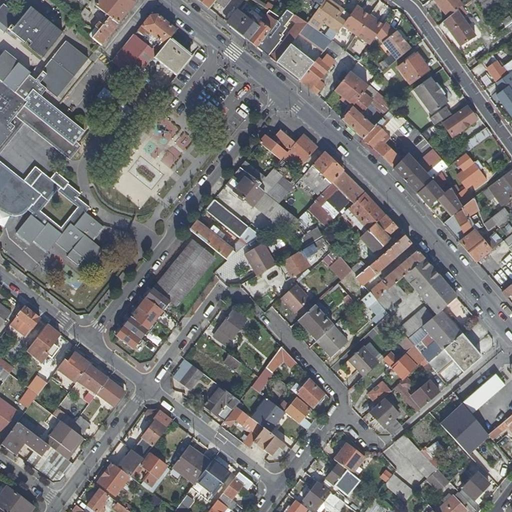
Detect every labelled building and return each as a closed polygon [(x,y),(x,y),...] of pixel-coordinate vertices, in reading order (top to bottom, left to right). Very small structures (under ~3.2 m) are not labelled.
[(95,34),(84,25),(81,28),(101,44),(135,2),(134,0),(99,0),(95,5),(109,16),(103,24),(99,21),(95,26),(99,29),(95,34)] [(199,0),(210,9),(216,0),(199,0)] [(463,6),(458,0),(434,0),(449,17),(455,13),(463,6)] [(483,0),(478,4),(487,17),(511,2),(510,0),(483,0)] [(325,23),(319,32),(332,41),(345,22),(348,18),(323,1),(321,4),(314,14),(325,23)] [(21,19),(3,4),(0,8),(0,28),(5,33),(9,29),(26,43),(29,39),(32,42),(29,46),(44,57),(63,33),(53,24),(55,22),(43,13),(42,15),(31,7),(21,19)] [(369,39),(373,42),(377,36),(384,25),(381,23),(356,6),(348,18),(345,22),(369,39)] [(91,11),(85,7),(77,17),(82,22),(91,11)] [(234,7),(224,20),(229,24),(239,11),(234,7)] [(289,34),(270,58),(276,63),(277,63),(308,23),(287,10),(282,15),(289,20),(285,26),(287,28),(290,23),(293,25),(295,22),(297,23),(288,34),(289,34)] [(257,26),(239,11),(229,24),(257,47),(277,22),(271,17),(265,23),(262,20),(257,26)] [(473,37),(455,13),(449,17),(443,22),(461,46),(473,37)] [(146,45),(135,35),(113,62),(136,81),(154,59),(170,39),(177,30),(158,14),(150,16),(138,31),(144,35),(145,33),(149,36),(151,34),(153,36),(147,43),(146,45)] [(503,21),(507,27),(509,25),(511,22),(511,18),(510,16),(503,21)] [(285,21),(281,17),(277,22),(257,47),(269,56),(281,41),(280,40),(282,38),(280,37),(279,38),(276,37),(281,30),(279,29),(285,21)] [(397,31),(396,32),(387,21),(384,25),(377,36),(397,60),(411,49),(397,31)] [(317,50),(322,53),(327,47),(332,41),(319,32),(310,25),(308,23),(277,63),(300,81),(307,72),(312,66),(315,62),(300,51),(304,46),(298,41),(302,36),(318,48),(317,50)] [(154,59),(176,77),(191,58),(192,57),(170,39),(154,59)] [(85,258),(91,263),(103,249),(93,240),(93,239),(104,226),(87,212),(91,207),(78,197),(81,193),(69,183),(64,189),(43,172),(32,186),(21,177),(19,179),(5,165),(0,161),(0,154),(25,123),(33,130),(48,143),(70,160),(81,146),(76,142),(85,132),(68,118),(52,106),(41,96),(46,89),(57,98),(89,59),(67,41),(38,78),(5,51),(0,57),(0,212),(8,217),(10,217),(14,218),(16,218),(19,217),(22,216),(25,215),(26,213),(28,211),(29,210),(32,212),(16,232),(31,244),(34,240),(48,252),(56,241),(70,252),(67,256),(79,265),(85,258)] [(418,53),(399,67),(410,84),(430,70),(418,53)] [(483,62),(497,83),(508,75),(510,73),(505,66),(502,68),(493,55),(483,62)] [(309,74),(307,72),(300,81),(318,94),(325,85),(319,80),(330,68),(318,58),(315,62),(312,66),(314,68),(309,74)] [(368,87),(365,85),(353,75),(350,73),(335,91),(353,105),(364,93),(368,87)] [(484,86),(491,84),(487,74),(481,77),(484,86)] [(365,85),(368,87),(370,85),(373,81),(376,78),(373,75),(365,85)] [(437,83),(432,76),(414,89),(432,114),(441,108),(450,101),(446,95),(447,94),(438,82),(437,83)] [(381,88),(373,81),(370,85),(378,92),(381,88)] [(103,87),(96,95),(105,104),(113,96),(103,87)] [(511,91),(508,87),(498,96),(511,115),(511,91)] [(374,102),(364,93),(353,105),(342,119),(363,139),(374,127),(368,122),(370,120),(362,113),(370,103),(372,105),(374,102)] [(431,118),(436,125),(453,114),(448,106),(442,110),(434,116),(431,118)] [(468,107),(445,124),(453,135),(458,131),(459,133),(478,119),(468,107)] [(442,110),(441,108),(432,114),(434,116),(442,110)] [(390,120),(385,116),(374,127),(363,139),(381,155),(393,166),(400,158),(385,144),(391,137),(390,136),(385,131),(387,129),(384,127),(390,120)] [(168,129),(163,136),(169,140),(178,128),(165,119),(161,124),(168,129)] [(467,142),(472,149),(492,134),(487,127),(467,142)] [(281,142),(290,150),(296,143),(281,130),(275,137),(278,140),(276,143),(266,136),(260,142),(282,159),(285,155),(287,153),(279,146),(281,142)] [(186,146),(191,138),(184,134),(179,141),(186,146)] [(299,169),(318,147),(303,134),(296,143),(290,150),(287,153),(285,155),(299,169)] [(279,146),(287,153),(290,150),(281,142),(279,146)] [(172,147),(162,161),(170,166),(180,153),(172,147)] [(409,152),(407,154),(394,169),(417,195),(418,194),(432,181),(442,173),(449,166),(433,149),(418,162),(409,152)] [(301,178),(321,196),(332,184),(343,172),(324,153),(301,178)] [(479,171),(473,164),(465,154),(456,160),(464,171),(457,176),(466,188),(472,184),(475,189),(486,180),(479,171)] [(473,164),(479,171),(485,167),(478,159),(473,164)] [(266,177),(246,161),(240,167),(261,184),(265,179),(266,177)] [(226,185),(281,228),(288,228),(292,227),(299,220),(290,213),(287,211),(281,205),(279,203),(267,194),(258,187),(261,184),(240,167),(226,185)] [(511,198),(511,171),(511,170),(492,185),(506,203),(511,198)] [(344,213),(354,223),(364,233),(368,230),(385,214),(377,206),(343,172),(332,184),(321,196),(310,207),(317,213),(322,208),(333,218),(350,201),(353,204),(348,208),(344,213)] [(267,194),(274,186),(265,179),(261,184),(258,187),(267,194)] [(439,189),(432,181),(418,194),(432,211),(441,204),(452,217),(463,208),(452,189),(451,188),(444,194),(441,191),(443,189),(441,187),(439,189)] [(286,196),(274,186),(267,194),(279,203),(286,196)] [(456,186),(452,189),(463,208),(467,204),(456,186)] [(463,208),(452,217),(443,224),(459,242),(477,263),(492,251),(484,242),(475,231),(479,228),(474,218),(469,221),(466,216),(478,209),(474,198),(467,204),(463,208)] [(258,235),(215,199),(206,210),(242,240),(247,243),(258,235)] [(492,205),(480,214),(484,224),(491,219),(492,218),(498,213),(492,205)] [(322,208),(317,213),(328,223),(333,218),(322,208)] [(511,217),(511,216),(505,208),(498,213),(492,218),(499,228),(511,217)] [(383,246),(400,231),(385,214),(368,230),(359,239),(374,254),(383,246)] [(495,224),(491,219),(484,224),(488,230),(495,224)] [(233,250),(197,221),(190,229),(227,260),(247,243),(242,240),(233,250)] [(309,237),(312,243),(324,236),(320,229),(308,236),(309,237)] [(491,237),(498,246),(503,240),(497,232),(491,237)] [(362,285),(411,243),(404,236),(368,267),(357,276),(356,275),(356,277),(362,285)] [(312,243),(309,237),(298,244),(302,250),(312,243)] [(498,246),(491,237),(484,242),(492,251),(498,246)] [(194,241),(156,287),(167,297),(171,301),(176,305),(214,258),(194,241)] [(245,255),(258,276),(277,265),(264,243),(245,255)] [(299,252),(295,254),(284,261),(293,277),(308,267),(301,255),(308,250),(309,252),(315,248),(313,244),(299,252)] [(292,248),(295,254),(299,252),(302,250),(298,244),(292,248)] [(383,281),(370,292),(377,300),(396,283),(404,276),(424,259),(417,251),(383,281)] [(58,271),(64,259),(54,254),(48,266),(58,271)] [(327,265),(341,280),(352,270),(341,256),(340,256),(339,254),(327,265)] [(404,276),(420,295),(440,277),(424,259),(404,276)] [(363,261),(352,270),(356,275),(357,276),(368,267),(363,261)] [(279,293),(285,288),(276,276),(269,282),(279,293)] [(420,295),(436,314),(440,311),(457,296),(440,277),(420,295)] [(404,292),(396,283),(377,300),(381,305),(384,308),(385,309),(404,292)] [(511,284),(502,293),(508,299),(511,295),(511,284)] [(309,300),(296,285),(281,299),(294,314),(296,312),(307,301),(309,300)] [(154,289),(166,298),(167,297),(156,287),(154,289)] [(154,289),(152,295),(148,300),(166,312),(176,306),(166,298),(154,289)] [(378,308),(381,305),(377,300),(370,292),(363,298),(369,305),(373,302),(378,308)] [(346,308),(349,311),(357,304),(348,294),(343,298),(349,305),(346,308)] [(176,306),(176,305),(171,301),(167,297),(166,298),(176,306)] [(166,312),(148,300),(141,310),(160,322),(166,312)] [(296,312),(301,317),(312,307),(307,301),(296,312)] [(14,314),(0,303),(0,330),(1,331),(14,314)] [(333,326),(314,305),(312,307),(301,317),(298,319),(317,340),(333,326)] [(29,332),(40,318),(24,306),(17,316),(20,318),(16,323),(29,332)] [(424,306),(400,327),(407,336),(409,338),(410,337),(423,326),(433,317),(424,306)] [(372,317),(377,323),(388,313),(385,309),(384,308),(378,313),(372,317)] [(247,319),(234,309),(215,335),(225,343),(229,337),(232,339),(247,319)] [(160,322),(141,310),(133,319),(151,332),(160,322)] [(423,326),(436,341),(421,353),(428,362),(460,334),(440,311),(436,314),(433,317),(423,326)] [(379,334),(394,320),(393,319),(388,313),(377,323),(373,328),(379,334)] [(151,332),(133,319),(125,328),(144,342),(151,332)] [(51,345),(53,343),(60,334),(48,325),(28,351),(42,362),(48,354),(52,358),(58,351),(51,345)] [(348,341),(333,326),(317,340),(332,356),(348,341)] [(409,338),(421,353),(436,341),(423,326),(410,337),(409,338)] [(125,328),(119,337),(137,351),(144,342),(125,328)] [(454,360),(464,372),(481,357),(461,333),(460,334),(428,362),(438,373),(454,360)] [(22,345),(28,350),(35,340),(29,335),(22,345)] [(364,347),(378,362),(384,358),(369,342),(364,347)] [(378,362),(364,347),(363,345),(348,359),(363,376),(378,362)] [(291,367),(297,362),(282,346),(266,366),(270,369),(271,366),(274,361),(279,365),(284,359),(291,367)] [(396,362),(407,374),(421,362),(410,350),(396,362)] [(89,365),(77,352),(62,372),(84,385),(91,377),(84,372),(89,365)] [(241,363),(230,355),(225,362),(236,370),(241,363)] [(13,369),(0,358),(0,366),(10,374),(13,369)] [(173,374),(181,380),(193,365),(185,359),(173,374)] [(108,379),(89,365),(84,372),(91,377),(84,385),(97,394),(108,379)] [(191,388),(203,372),(193,365),(181,380),(181,381),(191,388)] [(0,376),(5,380),(10,374),(0,366),(0,376)] [(260,392),(273,373),(266,366),(262,372),(259,376),(256,380),(252,385),(260,392)] [(505,385),(495,373),(462,402),(472,413),(505,385)] [(39,377),(29,389),(38,396),(47,383),(39,377)] [(124,392),(108,379),(97,394),(114,406),(124,392)] [(308,380),(297,393),(313,407),(324,394),(308,380)] [(412,396),(422,408),(440,392),(429,381),(412,396)] [(226,403),(234,409),(236,406),(240,401),(219,385),(204,404),(217,414),(226,403)] [(385,393),(381,388),(372,397),(376,401),(385,393)] [(21,403),(28,409),(34,401),(38,396),(31,390),(21,403)] [(422,408),(412,396),(407,401),(417,412),(422,408)] [(300,422),(304,417),(311,409),(297,397),(294,401),(291,398),(287,403),(284,400),(278,407),(284,411),(291,416),(292,416),(298,421),(300,422)] [(269,431),(284,411),(278,407),(268,398),(252,418),(256,421),(264,427),(269,431)] [(399,414),(384,398),(369,411),(391,435),(401,426),(394,418),(399,414)] [(16,412),(0,399),(0,430),(1,432),(16,412)] [(468,454),(488,434),(463,404),(441,425),(468,454)] [(251,428),(256,421),(252,418),(236,406),(234,409),(225,421),(230,424),(234,418),(242,424),(244,422),(251,428)] [(76,422),(57,408),(52,415),(60,420),(71,429),(76,422)] [(138,444),(133,450),(144,458),(148,453),(148,452),(151,449),(172,421),(159,411),(156,410),(151,416),(154,418),(156,420),(143,437),(138,444)] [(511,413),(504,421),(488,434),(492,438),(508,425),(511,429),(511,413)] [(90,424),(80,416),(76,422),(71,429),(81,436),(90,424)] [(300,422),(298,421),(297,421),(307,429),(311,423),(304,417),(300,422)] [(24,418),(19,424),(31,432),(35,426),(24,418)] [(65,458),(81,436),(71,429),(60,420),(43,442),(48,445),(65,458)] [(253,430),(259,434),(264,427),(256,421),(251,428),(253,430)] [(40,455),(48,445),(43,442),(31,432),(19,424),(18,422),(11,431),(1,444),(14,454),(24,441),(27,444),(27,445),(40,455)] [(253,441),(267,452),(277,438),(269,431),(264,427),(259,434),(253,441)] [(259,434),(253,430),(243,443),(249,447),(253,441),(259,434)] [(394,442),(427,478),(437,469),(406,436),(404,433),(394,442)] [(278,455),(286,444),(277,438),(267,452),(272,456),(278,455)] [(346,444),(334,459),(338,463),(351,473),(359,463),(364,457),(346,444)] [(211,462),(189,445),(173,467),(194,484),(198,479),(211,462)] [(132,450),(119,468),(122,470),(130,476),(139,464),(144,458),(133,450),(132,450)] [(166,466),(148,452),(148,453),(144,458),(139,464),(143,467),(150,472),(144,481),(151,486),(166,467),(166,466)] [(119,468),(108,460),(103,467),(107,471),(98,482),(107,489),(116,495),(130,476),(122,470),(119,468)] [(218,464),(213,460),(211,462),(198,479),(215,492),(230,473),(218,464)] [(340,491),(353,474),(351,473),(338,463),(336,465),(326,479),(322,485),(330,491),(340,499),(344,494),(340,491)] [(143,467),(139,464),(130,476),(134,479),(143,467)] [(151,486),(144,481),(141,484),(152,493),(170,470),(166,467),(151,486)] [(380,478),(387,482),(393,472),(386,468),(380,478)] [(438,491),(449,481),(437,469),(427,478),(438,491)] [(414,489),(397,470),(388,481),(404,498),(414,489)] [(249,489),(253,483),(239,472),(217,500),(226,506),(232,511),(238,504),(232,499),(243,484),(249,489)] [(473,499),(469,503),(477,511),(479,511),(483,507),(474,500),(489,483),(477,472),(462,489),(473,499)] [(334,507),(340,499),(330,491),(329,492),(317,482),(303,500),(316,510),(324,499),(334,507)] [(196,483),(188,494),(205,505),(212,493),(196,483)] [(28,511),(32,507),(6,487),(0,495),(0,508),(5,511),(28,511)] [(88,506),(95,511),(104,511),(107,508),(103,505),(109,496),(100,489),(88,506)] [(187,494),(178,507),(185,511),(186,511),(196,500),(187,494)] [(454,496),(436,511),(464,511),(467,510),(454,496)] [(365,511),(382,511),(386,507),(376,499),(365,511)] [(221,511),(226,506),(217,500),(212,507),(218,511),(217,511),(221,511)] [(312,511),(296,500),(291,506),(286,511),(312,511)] [(129,511),(130,511),(118,503),(114,508),(120,511),(129,511)]
